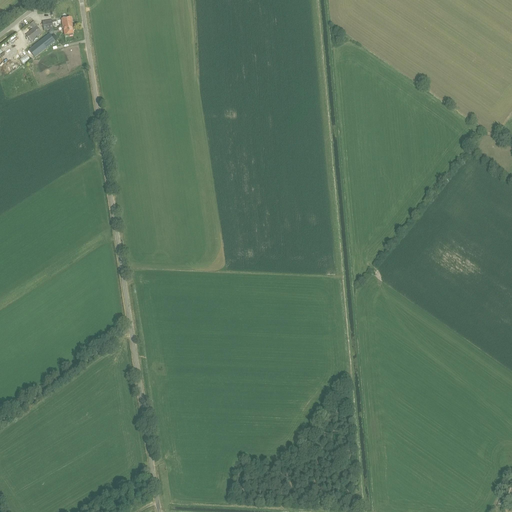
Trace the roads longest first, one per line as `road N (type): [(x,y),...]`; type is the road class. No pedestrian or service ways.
road 1 (unclassified): [(131,329),(81,0)]
road 2 (unclassified): [(159,511),(131,329)]
road 3 (unclassified): [(0,423),(131,329)]
